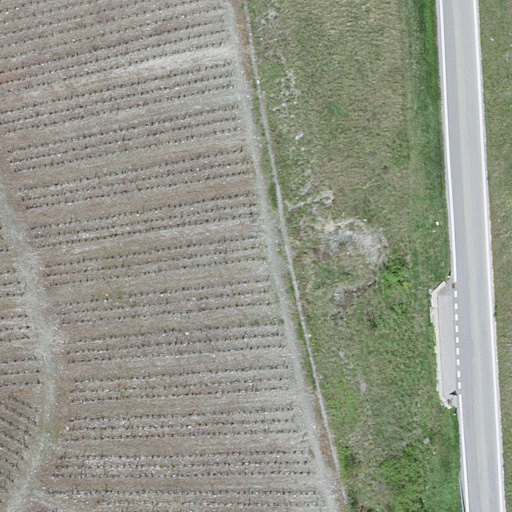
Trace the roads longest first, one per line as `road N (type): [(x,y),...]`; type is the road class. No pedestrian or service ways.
road 1 (track): [(229,0),(265,203),(336,511)]
road 2 (tertiary): [(460,0),(489,511)]
road 3 (track): [(0,204),(51,396),(0,509)]
